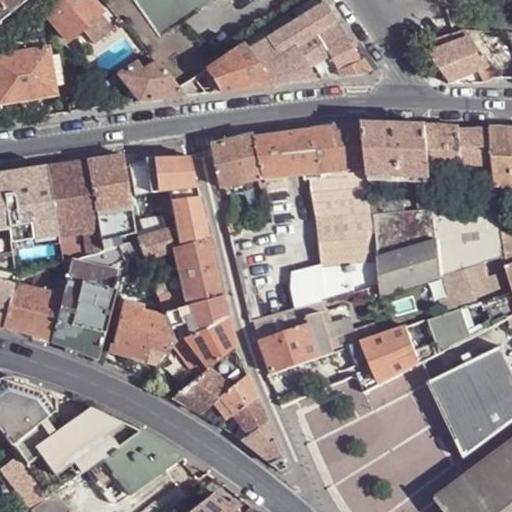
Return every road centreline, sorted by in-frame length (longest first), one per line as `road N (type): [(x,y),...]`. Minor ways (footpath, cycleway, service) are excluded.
road 1 (residential): [(307,511),(304,483),(245,333),(195,125)]
road 2 (tertiary): [(288,511),(152,413),(9,353)]
road 3 (residential): [(422,102),(378,100),(195,125)]
road 4 (residential): [(195,125),(0,152)]
